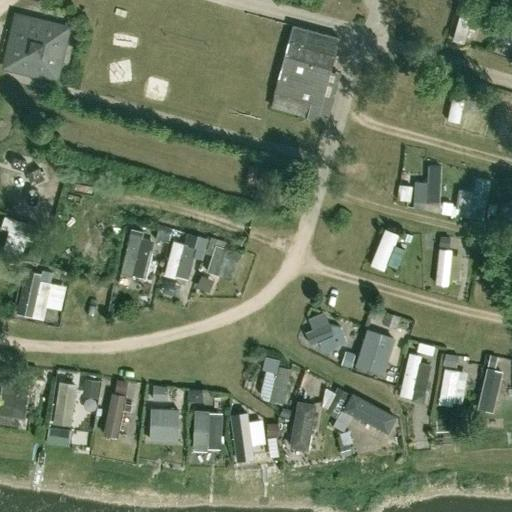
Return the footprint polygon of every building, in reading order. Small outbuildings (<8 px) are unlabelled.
[(454,0),(506,16),(510,0),(454,0)] [(459,39),(467,11),(455,8),(447,36),(459,39)] [(70,28),(19,14),(5,66),(57,80),(70,28)] [(320,120),(321,117),(332,119),(344,74),(333,72),(342,40),(295,27),(274,108),(320,120)] [(455,119),(458,104),(472,106),(474,92),(446,88),(442,117),(455,119)] [(490,100),(484,129),(500,132),(506,103),(490,100)] [(28,157),(23,172),(0,163),(0,181),(28,192),(34,176),(54,184),(59,169),(28,157)] [(378,184),(380,161),(362,160),(360,183),(378,184)] [(410,197),(433,197),(434,163),(423,162),(423,178),(410,177),(410,197)] [(482,193),(484,176),(471,174),(469,191),(482,193)] [(396,179),(393,196),(405,198),(408,181),(396,179)] [(436,198),(435,211),(457,214),(458,200),(436,198)] [(0,214),(0,226),(19,227),(20,215),(0,214)] [(337,226),(319,248),(329,256),(347,234),(337,226)] [(149,236),(127,231),(117,275),(139,280),(149,236)] [(186,241),(167,236),(151,295),(172,300),(178,275),(184,276),(195,233),(189,231),(186,241)] [(225,274),(234,250),(212,242),(203,266),(225,274)] [(433,244),(431,281),(445,281),(447,245),(433,244)] [(474,284),(483,286),(488,264),(478,262),(474,284)] [(496,293),(502,266),(489,263),(484,290),(496,293)] [(61,297),(63,284),(50,281),(47,294),(61,297)] [(19,312),(40,315),(45,286),(24,283),(19,312)] [(78,322),(79,295),(66,294),(65,321),(78,322)] [(315,350),(335,339),(319,308),(298,318),(315,350)] [(120,315),(103,314),(102,332),(118,334),(120,315)] [(352,364),(379,372),(391,334),(364,325),(352,364)] [(414,337),(411,348),(429,352),(432,341),(414,337)] [(395,392),(408,395),(417,350),(404,348),(395,392)] [(472,399),(487,404),(498,366),(483,361),(472,399)] [(286,369),(263,362),(254,393),(277,400),(286,369)] [(384,364),(384,380),(395,380),(395,364),(384,364)] [(459,402),(462,366),(438,364),(435,400),(459,402)] [(74,379),(52,377),(46,439),(82,442),(84,428),(69,427),(74,379)] [(0,408),(6,410),(5,416),(18,419),(26,384),(0,378),(0,408)] [(147,395),(170,397),(171,384),(148,382),(147,395)] [(107,389),(103,426),(117,427),(121,391),(107,389)] [(355,397),(353,414),(372,416),(374,400),(355,397)] [(293,400),(286,450),(304,453),(311,403),(293,400)] [(148,404),(146,437),(173,438),(175,406),(148,404)] [(207,445),(212,406),(197,404),(191,442),(207,445)] [(74,424),(87,424),(88,410),(74,409),(74,424)] [(246,415),(249,459),(266,458),(263,414),(246,415)] [(247,455),(246,425),(232,426),(233,455),(247,455)]
